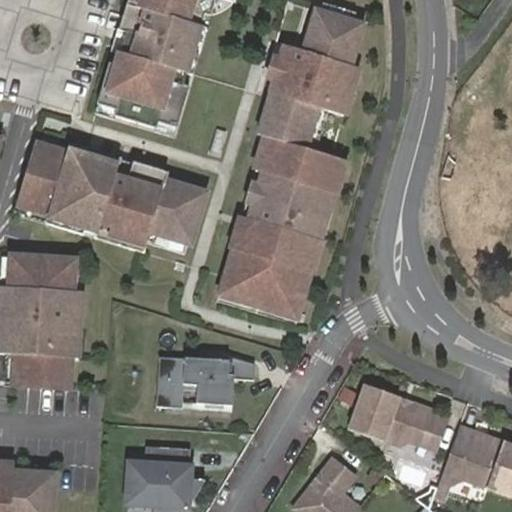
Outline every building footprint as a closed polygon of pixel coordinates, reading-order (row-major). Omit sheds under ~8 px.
[(131,0),(123,29),(129,31),(119,64),(113,62),(101,103),(120,109),(117,116),(160,128),(162,121),(180,127),(193,86),(186,84),(190,72),(196,74),(218,0),(131,0)] [(341,115),(347,94),(341,92),(361,23),(312,8),(300,50),(282,44),(277,59),(272,57),(265,77),(272,79),(256,134),(274,139),(305,148),(317,108),(341,115)] [(332,204),(341,175),(333,172),(337,158),(305,148),(274,139),(270,153),(261,151),(253,181),(332,204)] [(191,245),(206,193),(165,181),(167,174),(100,154),(98,160),(86,157),(87,151),(70,146),(67,155),(37,145),(18,208),(49,217),(46,225),(144,254),(150,233),(191,245)] [(300,314),(332,204),(253,181),(220,291),(242,297),(240,303),(277,313),(278,308),(300,314)] [(77,359),(82,292),(74,291),(76,260),(11,255),(9,287),(0,286),(0,292),(0,353),(16,355),(13,385),(69,389),(72,358),(77,359)] [(228,408),(228,384),(248,383),(248,367),(220,358),(221,364),(177,365),(177,366),(152,366),(153,415),(179,415),(179,396),(210,395),(210,409),(228,408)] [(397,394),(364,383),(350,423),(400,440),(408,436),(435,445),(446,411),(412,399),(411,404),(395,399),(397,394)] [(412,399),(397,394),(395,399),(411,404),(412,399)] [(210,409),(210,395),(179,396),(179,415),(229,414),(228,408),(210,409)] [(507,440),(458,421),(440,477),(447,480),(457,476),(458,473),(481,482),(488,479),(490,475),(511,482),(511,447),(505,445),(507,440)] [(192,511),(204,491),(188,490),(190,460),(146,457),(145,476),(130,475),(127,511),(192,511)] [(332,457),(293,507),(298,511),(354,511),(360,506),(342,492),(355,475),(332,457)] [(52,511),(55,474),(12,471),(13,463),(0,462),(0,511),(52,511)] [(428,487),(412,494),(429,507),(437,485),(430,482),(428,487)]
